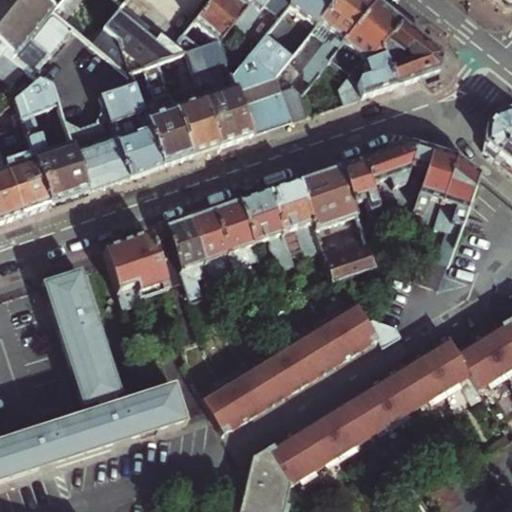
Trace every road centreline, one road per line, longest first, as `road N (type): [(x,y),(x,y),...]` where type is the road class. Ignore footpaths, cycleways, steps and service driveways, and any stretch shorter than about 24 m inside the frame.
road 1 (residential): [(0,256),(445,103),(477,88),(505,60)]
road 2 (unknown): [(86,226),(137,385)]
